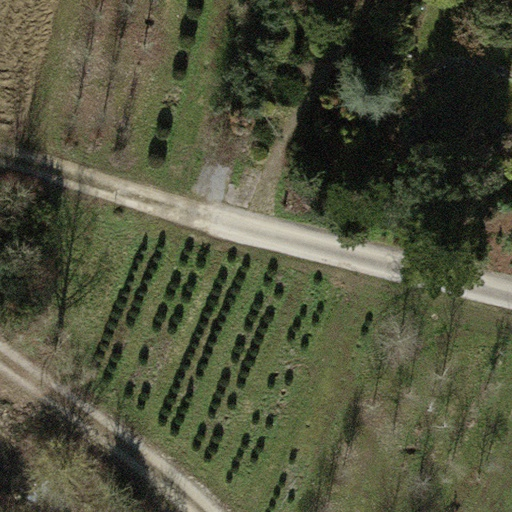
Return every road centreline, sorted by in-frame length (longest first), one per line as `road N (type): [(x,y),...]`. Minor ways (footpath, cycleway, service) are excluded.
road 1 (track): [(0,354),(198,511)]
road 2 (track): [(0,163),(216,217)]
